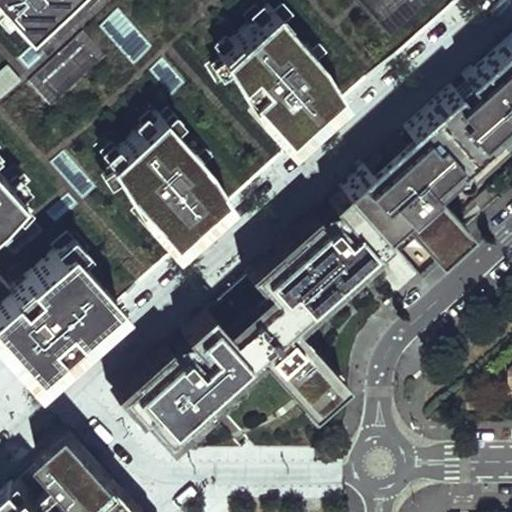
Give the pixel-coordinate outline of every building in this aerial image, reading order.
[(0,0),(0,350),(21,374),(430,0),(0,0)] [(447,79),(399,122),(414,138),(451,179),(497,138),(499,140),(511,128),(511,19),(457,70),(464,78),(453,87),(447,79)] [(457,70),(447,79),(453,87),(464,78),(457,70)] [(414,138),(387,162),(396,171),(407,161),(439,195),(453,182),(456,185),(458,186),(460,188),(462,189),(465,189),(470,186),(472,183),(472,179),(471,177),(470,174),(466,170),(499,140),(497,138),(451,179),(414,138)] [(348,171),(336,182),(359,207),(372,195),(390,201),(389,202),(388,203),(388,205),(388,206),(389,208),(392,210),(407,226),(410,224),(434,251),(464,224),(439,195),(407,161),(396,171),(387,162),(374,147),(361,160),(359,159),(347,170),(348,171)] [(135,408),(157,432),(196,396),(259,339),(273,355),(293,337),(278,321),(369,239),(379,229),(359,207),(336,182),(335,181),(322,193),(324,195),(320,200),(317,197),(305,209),(308,212),(289,228),(287,225),(224,282),(226,285),(209,300),(207,298),(176,326),(178,328),(174,333),(172,330),(162,339),(159,341),(161,344),(143,360),(141,358),(113,384),(135,408)] [(379,229),(415,269),(434,251),(410,224),(407,226),(392,210),(389,208),(388,206),(388,205),(388,203),(389,202),(390,201),(372,195),(359,207),(379,229)] [(305,209),(287,225),(289,228),(308,212),(305,209)] [(289,319),(373,243),(369,239),(278,321),(293,337),(273,355),(259,339),(196,396),(157,432),(163,438),(202,403),(199,400),(254,350),(307,407),(341,376),(289,319)] [(226,285),(224,282),(207,298),(209,300),(226,285)] [(162,339),(159,335),(105,384),(131,412),(135,408),(113,384),(141,358),(143,360),(161,344),(159,341),(162,339)] [(0,490),(0,511),(75,511),(115,476),(70,427),(0,490)] [(75,511),(85,511),(87,510),(119,481),(115,476),(75,511)] [(119,481),(87,510),(88,511),(139,511),(144,508),(119,481)]
